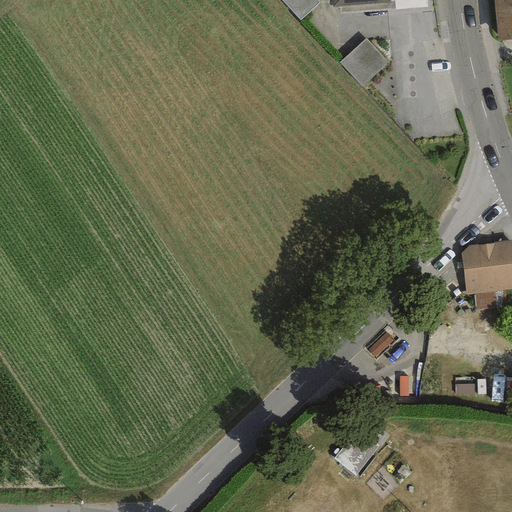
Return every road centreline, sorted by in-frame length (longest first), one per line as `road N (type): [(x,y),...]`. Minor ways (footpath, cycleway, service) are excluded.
road 1 (residential): [(503,174),(190,511)]
road 2 (secondary): [(503,174),(459,0)]
